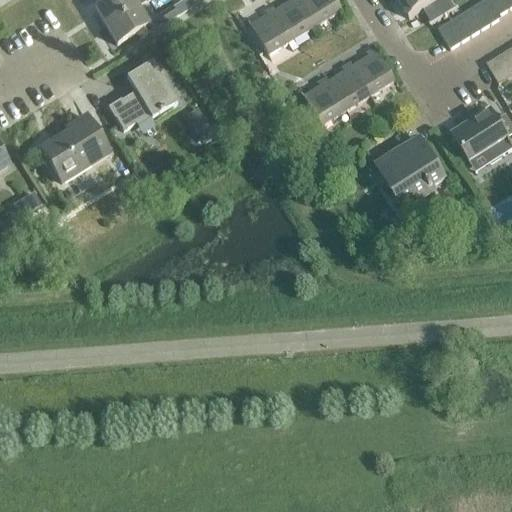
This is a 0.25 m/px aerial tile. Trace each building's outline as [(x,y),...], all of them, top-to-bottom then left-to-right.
[(111,0),(94,11),(105,29),(136,10),(143,5),(140,0),(111,0)] [(169,9),(155,18),(161,27),(194,6),(190,0),(189,0),(170,12),(169,9)] [(291,4),(276,13),(293,42),(317,27),(300,0),(288,0),(291,4)] [(300,0),(317,27),(341,13),(333,0),(300,0)] [(454,12),(446,0),(394,0),(407,21),(421,12),(430,26),(454,12)] [(500,22),(486,0),(485,0),(486,2),(477,8),(489,28),(500,22)] [(500,0),(486,0),(500,22),(500,21),(499,19),(508,13),(500,0)] [(511,10),(511,0),(500,0),(508,13),(511,10)] [(489,28),(477,8),(467,14),(479,34),(489,28)] [(136,10),(105,29),(116,47),(134,35),(138,41),(150,34),(136,10)] [(293,42),(276,13),(273,10),(264,15),(267,19),(250,29),(267,58),(293,42)] [(479,34),(467,14),(456,20),(469,41),(479,34)] [(469,41),(456,20),(446,26),(459,47),(469,41)] [(459,47),(446,26),(437,32),(449,53),(459,47)] [(368,60),(352,69),(369,98),(394,83),(375,50),(365,56),(368,60)] [(511,66),(505,54),(494,61),(507,81),(511,77),(511,66)] [(507,81),(494,61),(484,67),(497,87),(507,81)] [(150,122),(176,106),(151,65),(124,81),(133,96),(108,111),(122,134),(148,118),(150,122)] [(369,98),(352,69),(350,65),(341,71),(343,75),(328,84),(345,113),(369,98)] [(345,113),(328,84),(325,80),(316,86),(319,90),(303,99),(320,128),(345,113)] [(489,112),(450,136),(468,165),(486,154),(493,165),(511,152),(511,150),(506,141),(511,138),(511,129),(505,118),(496,124),(489,112)] [(60,186),(108,157),(85,120),(65,132),(68,136),(40,153),(60,186)] [(206,130),(196,136),(204,150),(215,143),(206,130)] [(400,208),(443,182),(418,142),(375,168),(400,208)] [(130,176),(120,182),(129,196),(138,191),(138,190),(130,176)] [(32,195),(22,201),(30,214),(41,208),(32,195)]
